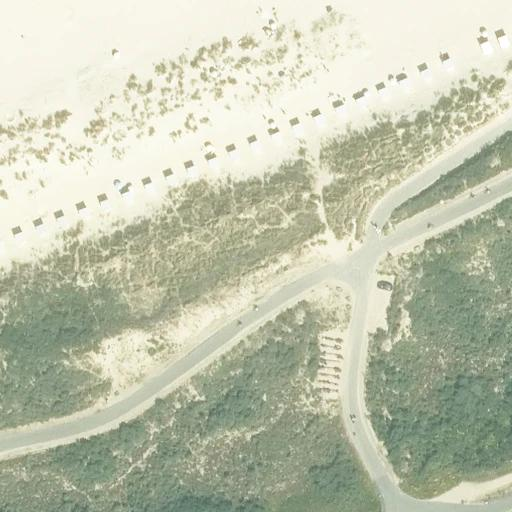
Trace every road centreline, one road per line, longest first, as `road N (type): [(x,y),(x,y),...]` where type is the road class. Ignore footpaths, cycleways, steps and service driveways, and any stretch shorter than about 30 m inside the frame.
road 1 (track): [(410,511),(393,504),(350,406),(369,253)]
road 2 (track): [(511,122),(397,198),(376,224),(369,253)]
